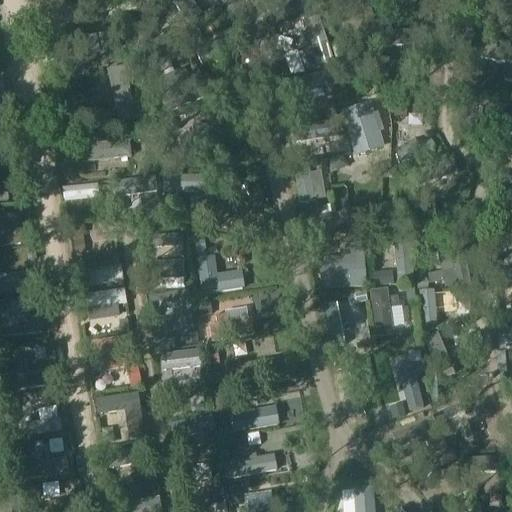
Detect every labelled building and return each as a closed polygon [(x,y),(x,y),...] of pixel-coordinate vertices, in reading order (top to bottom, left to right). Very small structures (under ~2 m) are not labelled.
[(187,0),(168,0),(188,25),(200,16),(187,0)] [(316,0),(304,0),(299,2),(306,19),(321,13),(316,0)] [(369,0),(356,0),(360,25),(361,38),(374,36),(369,0)] [(392,0),(375,0),(379,20),(422,14),(420,0),(393,4),(392,0)] [(317,20),(303,25),(312,52),(318,67),(332,62),(317,20)] [(425,31),(381,35),(382,50),(427,46),(425,31)] [(114,34),(61,47),(65,65),(118,52),(114,34)] [(230,34),(194,53),(202,67),(238,47),(230,34)] [(511,52),(483,47),(480,62),(505,67),(511,68),(511,52)] [(123,70),(105,74),(117,126),(136,122),(123,70)] [(336,73),(292,81),(295,96),(298,95),(323,91),(335,89),(339,88),(336,73)] [(56,76),(46,78),(52,102),(62,100),(56,76)] [(185,91),(162,101),(167,114),(216,94),(210,81),(185,91)] [(370,107),(341,116),(354,159),(383,150),(379,136),(383,134),(377,115),(373,117),(370,107)] [(511,110),(493,107),(491,120),(504,122),(511,123),(511,110)] [(218,113),(217,157),(232,158),(233,114),(218,113)] [(339,123),(297,129),(299,145),(341,139),(339,123)] [(207,127),(192,128),(192,170),(208,170),(207,127)] [(431,143),(396,152),(399,166),(434,157),(431,143)] [(129,144),(79,149),(81,166),(130,160),(129,144)] [(451,162),(411,176),(415,189),(456,175),(451,162)] [(390,166),(374,170),(378,183),(393,179),(390,166)] [(307,167),(293,169),(299,206),(313,204),(313,202),(309,176),(307,167)] [(161,178),(161,196),(204,196),(204,178),(161,178)] [(511,178),(502,178),(502,195),(511,194),(511,178)] [(154,179),(108,186),(110,202),(157,195),(154,179)] [(97,187),(62,191),(63,203),(99,199),(97,187)] [(0,204),(8,204),(7,192),(0,192),(0,204)] [(15,218),(0,219),(0,249),(19,247),(15,218)] [(511,218),(497,219),(498,246),(511,245),(511,218)] [(363,237),(345,238),(346,253),(363,252),(363,237)] [(181,238),(166,238),(151,239),(151,250),(166,250),(181,249),(181,238)] [(410,239),(393,240),(397,283),(414,282),(410,239)] [(470,286),(462,248),(448,251),(449,251),(439,253),(442,267),(440,268),(441,274),(427,277),(428,286),(442,283),(444,290),(455,288),(456,289),(470,286)] [(427,270),(439,268),(437,255),(425,257),(427,270)] [(340,262),(322,263),(324,292),(365,290),(363,260),(340,262)] [(213,261),(196,263),(201,299),(242,293),(239,276),(215,279),(213,261)] [(181,265),(151,266),(151,282),(182,281),(181,265)] [(79,274),(76,274),(78,290),(122,283),(119,267),(99,271),(79,274)] [(511,273),(488,275),(490,294),(511,292),(511,273)] [(39,274),(0,279),(0,296),(41,291),(39,274)] [(382,275),(368,276),(369,288),(383,287),(382,275)] [(124,292),(82,298),(84,312),(87,311),(117,307),(126,306),(124,292)] [(387,293),(370,295),(376,340),(393,338),(392,331),(389,311),(388,301),(387,293)] [(433,293),(419,294),(424,333),(438,332),(433,293)] [(188,294),(148,300),(150,314),(191,308),(188,294)] [(469,303),(455,304),(456,317),(470,316),(469,303)] [(336,306),(320,309),(329,351),(344,348),(336,306)] [(1,322),(0,322),(0,339),(42,336),(40,319),(8,322),(1,322)] [(216,328),(208,329),(211,345),(252,338),(250,322),(247,323),(226,326),(216,328)] [(511,330),(501,332),(503,343),(504,343),(511,341),(511,330)] [(437,336),(423,342),(441,384),(455,378),(437,336)] [(129,338),(90,345),(93,360),(102,358),(131,353),(129,338)] [(200,354),(160,358),(161,373),(201,369),(200,354)] [(6,393),(44,388),(42,373),(22,376),(20,363),(2,366),(6,393)] [(271,363),(221,371),(224,390),(274,382),(271,363)] [(412,368),(397,372),(408,414),(423,410),(412,368)] [(112,373),(97,375),(99,390),(114,388),(112,373)] [(380,380),(379,393),(392,393),(392,380),(380,380)] [(138,396),(95,402),(97,416),(124,412),(126,428),(142,426),(138,396)] [(457,453),(497,451),(496,435),(476,436),(477,433),(464,425),(462,428),(453,409),(439,415),(457,453)] [(275,410),(229,418),(232,436),(278,428),(275,410)] [(211,419),(168,428),(170,442),(214,433),(211,419)] [(431,419),(391,437),(397,450),(419,441),(422,447),(425,445),(431,457),(445,451),(431,419)] [(30,426),(18,427),(20,440),(60,433),(58,421),(56,422),(38,424),(30,426)] [(146,450),(106,458),(109,472),(149,464),(146,450)] [(248,462),(221,467),(224,483),(275,473),(272,457),(255,461),(248,462)] [(510,459),(466,462),(467,476),(511,474),(510,459)] [(65,462),(19,468),(21,484),(67,478),(65,462)] [(209,467),(177,472),(179,484),(211,479),(209,467)] [(456,469),(417,487),(423,501),(449,489),(462,483),(456,469)] [(374,511),(373,489),(354,490),(354,494),(354,511),(374,511)] [(10,511),(8,493),(0,494),(0,511),(10,511)] [(160,511),(158,500),(116,508),(117,511),(160,511)]
